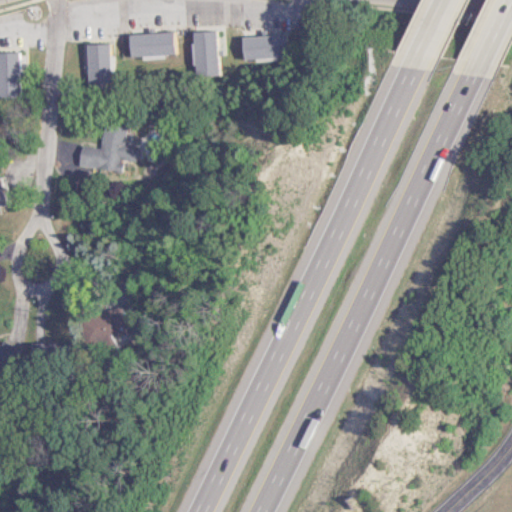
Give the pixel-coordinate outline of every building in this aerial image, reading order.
[(187,77),(209,75),(205,30),(183,32),(187,77)] [(119,58),(164,54),(162,31),(117,35),(119,58)] [(231,36),(232,59),(278,58),(277,35),(231,36)] [(77,44),(77,80),(100,80),(100,44),(77,44)] [(0,96),(10,96),(9,53),(0,53),(0,96)] [(112,170),(113,158),(130,159),(130,146),(117,146),(118,126),(94,125),(93,148),(74,147),(73,168),(112,170)] [(101,339),(124,331),(115,305),(92,313),(101,339)]
